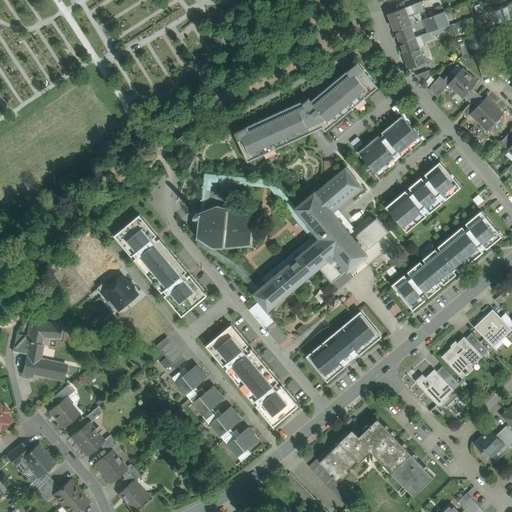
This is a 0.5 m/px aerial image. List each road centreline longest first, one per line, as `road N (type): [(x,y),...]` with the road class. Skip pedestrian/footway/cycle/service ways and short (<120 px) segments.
road 1 (residential): [(511,202),(396,62),(372,0)]
road 2 (residential): [(377,373),(511,260)]
road 3 (residential): [(282,453),(186,337)]
road 4 (residential): [(328,414),(232,300)]
road 5 (residential): [(232,300),(161,209),(168,181)]
road 6 (residential): [(186,337),(108,243)]
